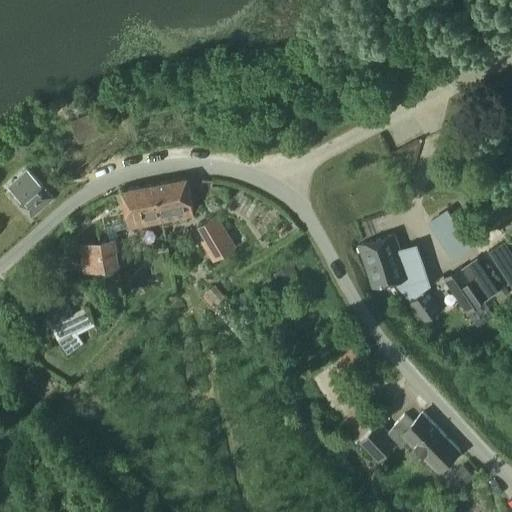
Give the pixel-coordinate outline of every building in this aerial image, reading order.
[(96,122),(75,131),(80,142),(101,133),(96,122)] [(12,145),(4,152),(11,159),(18,153),(12,145)] [(53,198),(28,169),(8,186),(18,198),(18,199),(33,216),(53,198)] [(155,184),(162,221),(195,215),(187,177),(155,184)] [(162,221),(155,184),(122,190),(127,216),(108,219),(112,238),(78,245),(83,272),(120,264),(118,252),(123,251),(118,229),(129,227),(129,228),(162,221)] [(211,195),(227,197),(228,187),(212,185),(211,195)] [(248,207),(252,200),(243,195),(239,202),(248,207)] [(429,217),(450,258),(472,246),(451,206),(429,217)] [(238,247),(217,214),(198,227),(205,239),(202,242),(214,262),(238,247)] [(373,290),(396,282),(409,300),(410,299),(412,301),(409,303),(423,322),(442,309),(428,289),(426,290),(425,288),(431,284),(426,269),(428,268),(423,255),(421,256),(418,247),(401,253),(394,233),(358,246),(373,290)] [(511,244),(508,238),(489,251),(511,286),(511,244)] [(281,287),(298,277),(291,263),(273,273),(281,287)] [(468,278),(484,301),(499,290),(482,268),(468,278)] [(468,278),(461,269),(445,280),(478,326),(494,315),(484,301),(468,278)] [(206,294),(216,305),(225,297),(214,286),(206,294)] [(58,340),(93,321),(85,307),(50,326),(58,340)] [(374,426),(357,409),(340,425),(357,442),(361,439),(380,458),(397,441),(402,445),(409,438),(440,469),(460,449),(423,412),(413,422),(405,414),(389,430),(379,421),(374,426)] [(463,466),(451,478),(463,489),(475,477),(463,466)]
